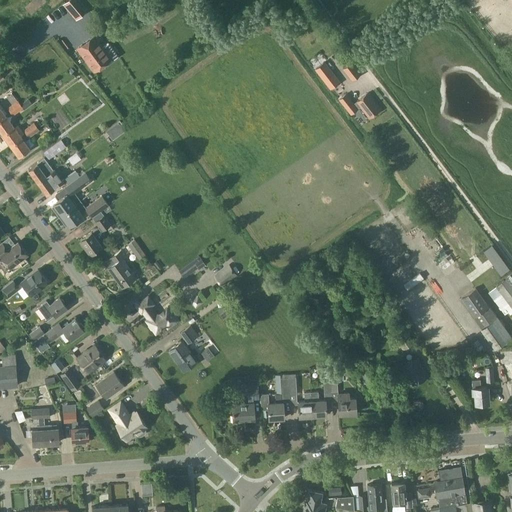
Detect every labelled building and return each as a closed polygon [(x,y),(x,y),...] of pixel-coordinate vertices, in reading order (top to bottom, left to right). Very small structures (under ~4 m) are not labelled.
[(75,0),(67,0),(63,4),(76,19),(81,15),(73,6),(78,3),(75,0)] [(62,39),(59,42),(65,50),(69,48),(62,39)] [(98,41),(81,53),(94,69),(106,60),(108,63),(118,56),(108,41),(101,46),(98,41)] [(344,68),(343,68),(352,80),(361,74),(352,62),(351,63),(341,50),(339,46),(335,49),(337,53),(334,55),(344,68)] [(324,62),(315,69),(330,88),(339,81),(324,62)] [(10,112),(11,112),(21,104),(18,100),(12,93),(7,97),(12,104),(8,108),(10,112)] [(370,118),(381,109),(368,93),(354,104),(346,93),(339,99),(351,114),(361,107),(370,118)] [(13,116),(24,108),(21,104),(11,112),(13,116)] [(6,116),(0,119),(0,130),(3,135),(14,127),(8,120),(6,116)] [(24,130),(27,134),(37,126),(34,122),(24,130)] [(118,122),(106,131),(112,139),(124,130),(118,122)] [(27,134),(29,137),(40,130),(37,126),(27,134)] [(11,146),(22,138),(14,127),(3,135),(11,146)] [(52,138),(48,133),(39,139),(43,145),(52,138)] [(22,138),(11,146),(19,157),(30,149),(22,138)] [(67,146),(61,139),(44,152),(49,159),(67,146)] [(75,151),(54,166),(59,172),(80,158),(75,151)] [(29,170),(38,182),(46,176),(47,175),(54,170),(45,158),(29,170)] [(64,177),(69,184),(77,178),(81,175),(76,168),(64,177)] [(55,188),(64,181),(56,171),(48,177),(47,175),(46,176),(38,182),(47,194),(55,188)] [(53,207),(59,217),(81,200),(75,193),(92,180),(86,171),(81,175),(77,178),(69,184),(68,185),(72,190),(67,194),(54,204),(55,205),(53,207)] [(93,217),(101,211),(109,205),(102,195),(86,207),(81,200),(59,217),(66,226),(68,224),(70,226),(83,216),(82,216),(88,212),(92,218),(92,217),(93,217)] [(101,211),(93,217),(95,221),(99,226),(92,232),(81,240),(90,253),(102,245),(95,236),(102,230),(102,231),(111,224),(104,215),(101,211)] [(145,253),(135,239),(128,244),(138,258),(145,253)] [(11,268),(27,255),(18,242),(7,250),(2,243),(0,244),(0,263),(5,270),(10,266),(11,268)] [(499,271),(506,266),(490,245),(483,251),(499,271)] [(126,256),(121,249),(111,257),(116,263),(108,268),(122,287),(136,277),(122,258),(126,256)] [(206,263),(199,255),(179,270),(184,278),(198,267),(199,268),(206,263)] [(104,268),(112,261),(108,256),(100,263),(104,268)] [(446,270),(455,264),(452,259),(443,265),(446,270)] [(99,262),(92,266),(96,272),(102,268),(99,262)] [(231,267),(229,264),(214,275),(216,278),(216,279),(219,284),(220,284),(222,287),(237,275),(235,272),(235,271),(232,267),(231,267)] [(48,282),(38,269),(22,282),(32,295),(48,282)] [(488,293),(493,300),(500,295),(501,297),(503,295),(511,306),(511,277),(511,276),(489,291),(489,292),(488,293)] [(9,297),(20,288),(13,279),(2,288),(9,297)] [(497,316),(491,308),(476,287),(461,299),(481,327),(480,328),(495,348),(511,336),(497,316)] [(153,306),(156,304),(149,294),(134,304),(141,314),(143,313),(146,318),(145,319),(148,324),(148,326),(150,329),(152,330),(155,335),(166,327),(167,329),(180,320),(169,304),(157,312),(153,306)] [(48,320),(51,318),(51,317),(55,314),(56,316),(67,307),(60,298),(50,305),(47,300),(38,307),(48,320)] [(228,304),(216,313),(224,323),(235,314),(228,304)] [(19,310),(15,316),(20,320),(24,314),(19,310)] [(62,328),(71,339),(84,330),(75,318),(62,328)] [(44,334),(45,332),(40,325),(29,333),(35,339),(35,340),(44,334)] [(55,325),(45,332),(44,334),(35,340),(35,339),(33,341),(38,348),(48,340),(50,342),(61,334),(55,325)] [(184,339),(183,341),(169,351),(184,371),(197,361),(186,345),(199,335),(191,325),(180,333),(184,339)] [(415,343),(406,330),(395,337),(394,336),(390,339),(395,347),(399,344),(403,351),(415,343)] [(473,350),(481,345),(476,337),(468,342),(473,350)] [(88,373),(106,360),(95,345),(77,358),(88,373)] [(201,352),(207,361),(215,355),(208,347),(201,352)] [(500,350),(501,364),(511,363),(510,349),(500,350)] [(17,364),(16,353),(2,354),(3,366),(0,365),(0,386),(18,385),(16,364),(17,364)] [(428,376),(418,357),(401,366),(412,385),(428,376)] [(331,391),(330,374),(329,366),(322,367),(324,392),(331,391)] [(60,374),(72,390),(82,383),(70,367),(60,374)] [(107,398),(125,385),(114,371),(97,384),(107,398)] [(288,377),(289,391),(297,391),(296,373),(288,374),(288,377)] [(330,374),(331,391),(338,391),(337,373),(330,374)] [(289,398),(289,391),(288,377),(288,374),(280,374),(275,375),(276,393),(275,394),(276,402),(269,403),(269,393),(260,393),(262,410),(268,409),(269,419),(284,418),(282,398),(289,398)] [(56,383),(54,376),(45,378),(46,385),(56,383)] [(481,387),(480,379),(472,380),(472,387),(473,394),(475,394),(476,403),(489,402),(487,386),(481,387)] [(245,386),(247,386),(249,403),(233,405),(234,422),(255,420),(253,403),(253,399),(259,398),(259,385),(260,385),(260,380),(258,380),(245,381),(245,386)] [(41,394),(46,387),(42,384),(37,391),(41,394)] [(89,397),(83,387),(74,392),(80,403),(89,397)] [(298,401),(299,417),(313,416),(312,400),(311,391),(304,392),(305,401),(298,401)] [(311,391),(312,400),(313,416),(319,415),(320,417),(324,416),(325,415),(326,415),(325,399),(319,400),(318,391),(311,391)] [(349,392),(338,393),(339,413),(356,412),(355,397),(349,397),(349,392)] [(105,409),(99,400),(87,408),(93,417),(105,409)] [(137,412),(131,416),(121,402),(109,409),(119,424),(117,425),(127,440),(135,434),(137,436),(140,436),(142,436),(144,435),(146,432),(146,430),(145,428),(147,427),(137,412)] [(21,407),(15,408),(18,424),(24,423),(21,407)] [(45,424),(44,418),(44,408),(38,408),(39,425),(37,425),(38,430),(32,431),(33,444),(46,443),(45,424)] [(64,423),(72,422),(77,421),(76,411),(63,412),(64,423)] [(78,422),(77,422),(77,421),(72,422),(73,428),(72,428),(73,441),(81,441),(81,443),(84,444),(86,443),(88,442),(88,440),(89,440),(88,427),(78,428),(78,422)] [(45,424),(46,443),(59,442),(58,428),(57,424),(52,424),(52,423),(45,424)] [(440,509),(431,510),(430,511),(467,511),(466,503),(467,503),(463,477),(461,465),(438,469),(440,480),(434,481),(437,498),(438,498),(440,509)] [(150,494),(150,482),(139,482),(139,494),(150,494)] [(406,492),(405,482),(391,483),(393,502),(406,501),(406,507),(413,507),(412,492),(406,492)] [(367,484),(369,511),(383,510),(383,509),(387,509),(386,498),(382,498),(381,483),(367,484)] [(323,511),(325,504),(319,503),(321,494),(310,492),(308,501),(306,501),(306,504),(307,504),(306,507),(305,507),(304,511),(323,511)] [(355,510),(353,495),(337,496),(335,507),(355,510)] [(472,501),(473,511),(494,511),(492,498),(472,501)]
